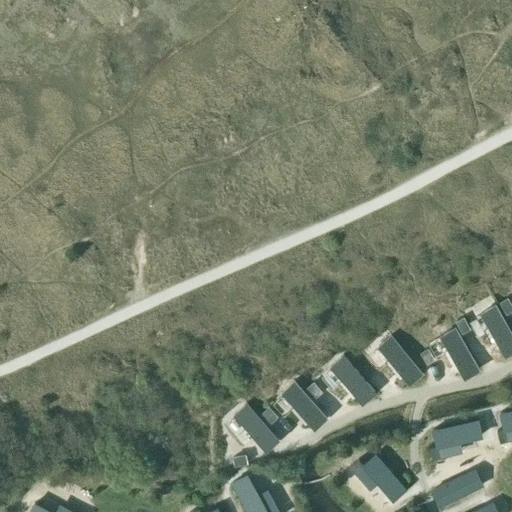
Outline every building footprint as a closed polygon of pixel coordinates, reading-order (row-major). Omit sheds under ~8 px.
[(511,321),(499,299),(484,308),(508,350),(511,347),(511,321)] [(459,322),(443,331),(467,373),(483,364),(459,322)] [(393,331),(381,342),(415,378),(427,367),(393,331)] [(348,350),(334,362),(367,399),(380,387),(348,350)] [(298,375),(285,387),(319,424),(332,412),(298,375)] [(251,397),(237,409),(270,447),(285,434),(251,397)] [(272,420),(282,411),(273,402),(263,410),(272,420)] [(511,410),(497,414),(501,431),(496,432),(498,442),(511,439),(511,410)] [(477,420),(430,432),(434,449),(429,450),(431,461),(459,454),(457,443),(481,437),(477,420)] [(410,489),(378,454),(365,465),(361,461),(352,468),(371,490),(379,483),(396,502),(410,489)] [(475,470),(431,490),(439,507),(483,487),(475,470)] [(259,493),(248,473),(231,483),(246,511),(282,511),(269,488),(259,493)] [(495,511),(490,501),(468,511),(495,511)] [(55,511),(54,511),(35,502),(29,511),(75,511),(59,504),(55,511)]
